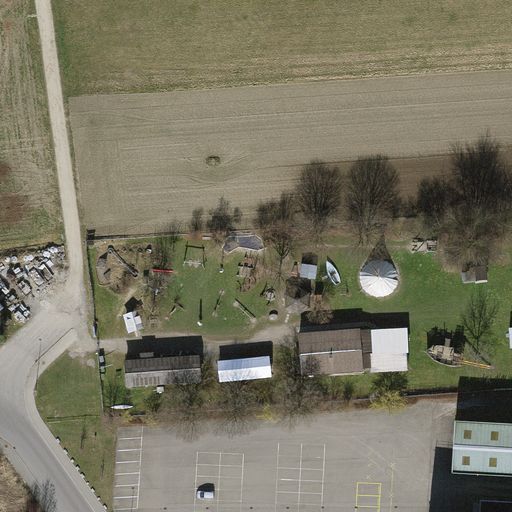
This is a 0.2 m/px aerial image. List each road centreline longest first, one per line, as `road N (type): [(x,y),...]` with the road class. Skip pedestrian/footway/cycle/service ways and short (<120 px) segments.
road 1 (track): [(72,250),(43,0)]
road 2 (unclassified): [(0,375),(66,306),(75,281),(72,250)]
road 3 (unclassified): [(78,511),(0,401)]
